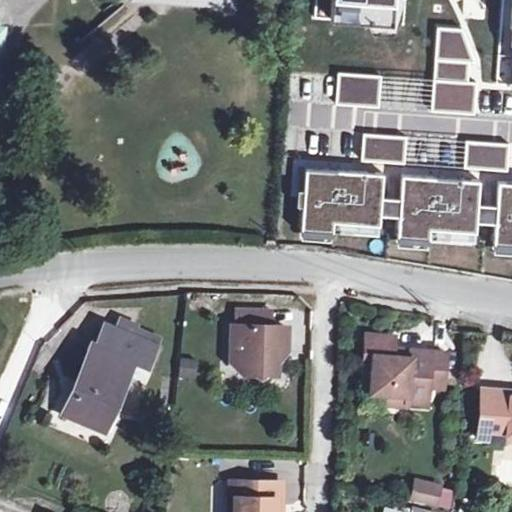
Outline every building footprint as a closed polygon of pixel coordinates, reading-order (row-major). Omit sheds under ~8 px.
[(356,0),(356,1),(366,1),(362,54),(390,57),(391,41),(411,42),(412,35),(461,39),(464,0),(356,0)] [(309,47),(309,61),(340,61),(341,47),(309,47)] [(450,78),(451,66),(424,63),(422,75),(450,78)] [(472,169),(500,169),(500,140),(492,140),(492,118),(472,118),(472,169)] [(269,313),(236,311),(236,327),(231,327),(231,363),(243,375),(275,376),(276,352),(286,353),(286,329),(270,329),(269,313)] [(129,317),(125,328),(138,333),(142,322),(129,317)] [(156,332),(142,322),(138,333),(125,328),(110,322),(102,343),(94,340),(64,407),(107,425),(135,357),(155,364),(162,343),(153,339),(156,332)] [(405,400),(404,405),(426,408),(427,389),(441,389),(442,355),(408,353),(407,364),(390,362),(392,342),(364,340),(363,362),(370,362),(368,398),(388,399),(405,400)] [(196,360),(179,359),(178,379),(195,380),(196,360)] [(481,388),(478,430),(489,431),(488,440),(507,441),(507,432),(511,432),(511,395),(511,396),(511,391),(481,388)] [(405,400),(388,399),(387,411),(404,411),(404,405),(405,400)] [(489,431),(478,430),(478,440),(488,440),(489,431)] [(416,479),(410,502),(438,507),(443,487),(416,479)] [(274,511),(275,497),(282,498),(282,485),(232,482),(230,511),(274,511)]
